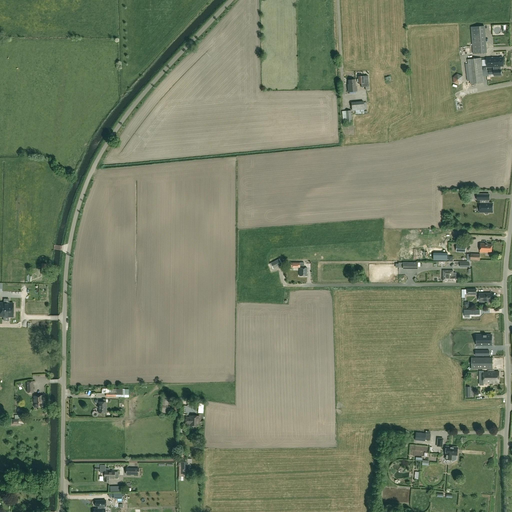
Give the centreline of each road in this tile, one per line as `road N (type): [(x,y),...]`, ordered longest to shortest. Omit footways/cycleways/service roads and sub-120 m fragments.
road 1 (unclassified): [(60,511),(65,271),(81,198),(124,117),(231,0)]
road 2 (unclassified): [(506,511),(504,283),(511,206)]
